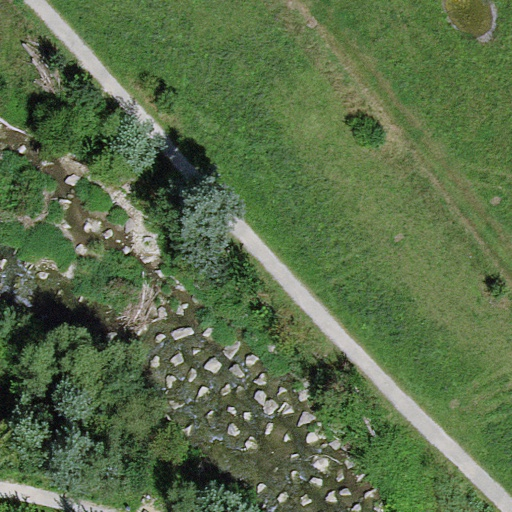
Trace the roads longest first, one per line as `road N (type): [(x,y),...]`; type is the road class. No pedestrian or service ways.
road 1 (track): [(38,0),(508,511)]
road 2 (track): [(511,280),(301,0)]
